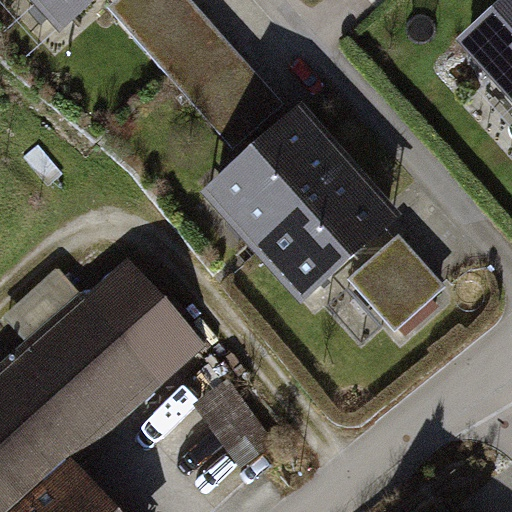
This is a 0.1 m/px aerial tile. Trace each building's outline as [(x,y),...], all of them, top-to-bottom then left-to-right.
[(30,0),(79,53),(120,16),(137,0),(30,0)] [(255,164),(303,121),(192,0),(137,0),(120,16),(255,164)] [(511,11),(472,47),(511,91),(511,11)] [(208,207),(265,270),(366,178),(309,115),(303,121),(255,164),(208,207)] [(419,236),(366,178),(265,270),(317,328),(359,290),(411,243),(419,236)] [(464,301),(411,243),(359,290),(412,348),(464,301)] [(0,511),(123,511),(86,471),(213,358),(137,273),(0,395),(0,511)] [(228,395),(196,423),(229,459),(260,432),(228,395)]
